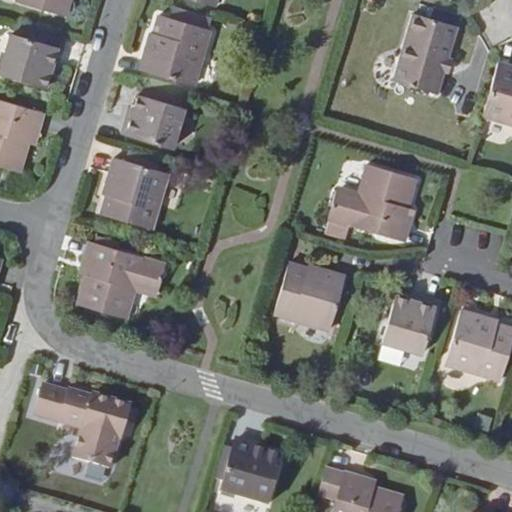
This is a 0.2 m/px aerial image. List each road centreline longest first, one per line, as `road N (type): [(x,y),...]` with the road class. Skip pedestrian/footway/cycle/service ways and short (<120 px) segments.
road 1 (residential): [(511,475),(100,355),(62,340),(42,320)]
road 2 (residential): [(121,0),(51,228)]
